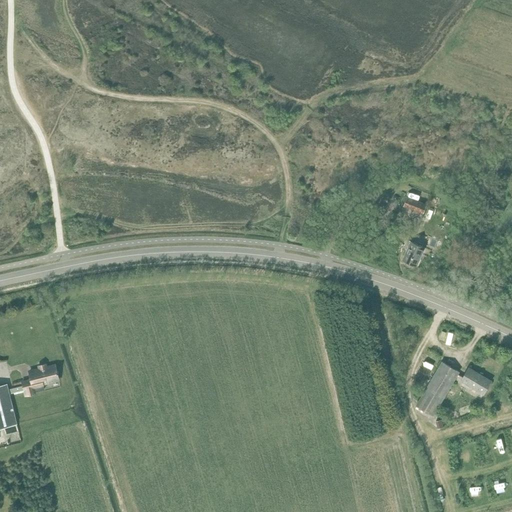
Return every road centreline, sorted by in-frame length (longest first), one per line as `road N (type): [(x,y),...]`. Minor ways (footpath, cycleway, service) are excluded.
road 1 (track): [(62,0),(85,55),(86,85),(123,98),(206,103),(262,129),(286,161),(286,208),(228,227),(132,228),(72,216),(27,226),(0,254)]
road 2 (tertiary): [(511,337),(353,274),(278,257),(138,255),(0,282)]
road 3 (track): [(277,143),(319,99),(413,80)]
